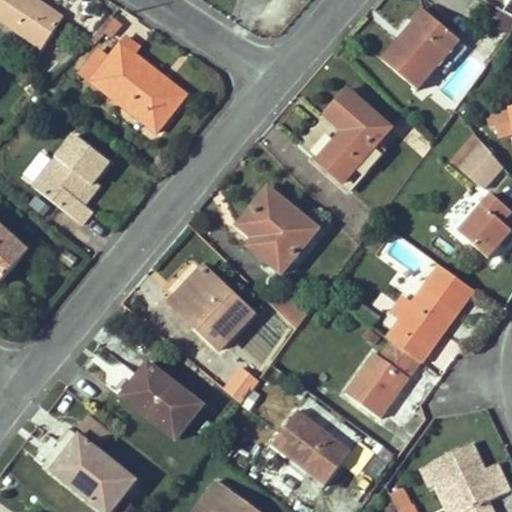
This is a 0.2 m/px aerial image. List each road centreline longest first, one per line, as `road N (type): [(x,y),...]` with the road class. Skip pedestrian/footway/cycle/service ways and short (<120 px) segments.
road 1 (residential): [(268,80),(21,389)]
road 2 (residential): [(157,0),(268,80)]
